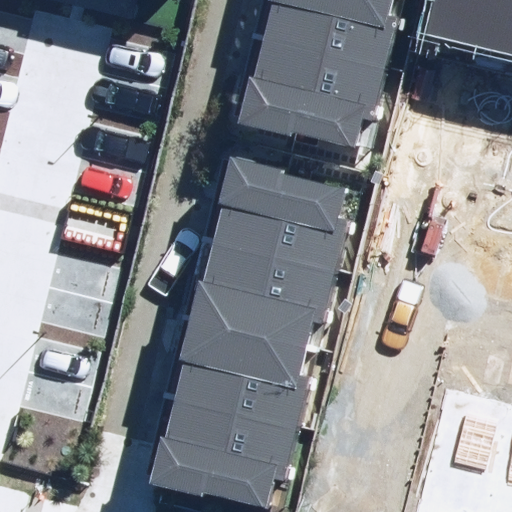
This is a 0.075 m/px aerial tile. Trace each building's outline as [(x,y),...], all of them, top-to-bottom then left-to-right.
[(256,0),(212,0),(213,2),(255,10),(256,0)] [(279,0),(273,28),(390,57),(404,0),(279,0)] [(490,297),(511,301),(511,4),(491,0),(430,0),(386,213),(503,236),(490,297)] [(273,28),(253,107),(370,135),(390,57),(273,28)] [(241,145),(221,226),(348,257),(360,209),(349,207),(358,174),(241,145)] [(221,226),(201,307),(328,338),(348,257),(221,226)] [(201,307),(182,388),(308,419),(328,338),(201,307)] [(182,388),(162,469),(281,498),(288,471),(295,473),(308,419),(182,388)]
